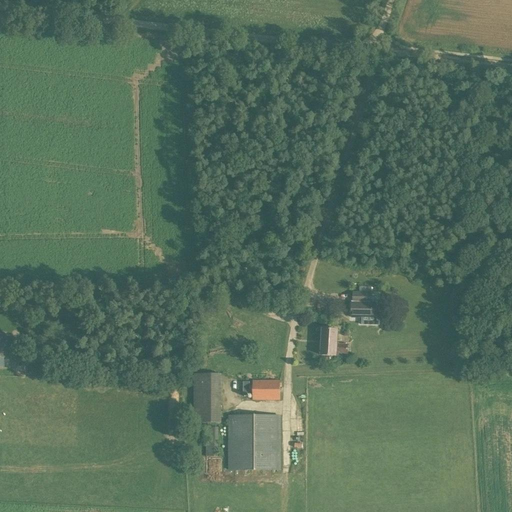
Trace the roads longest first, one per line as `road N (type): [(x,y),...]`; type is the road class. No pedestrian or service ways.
road 1 (track): [(511,66),(374,50),(296,321),(222,299),(0,292)]
road 2 (unclassified): [(374,50),(0,7)]
road 3 (unknown): [(296,321),(288,446)]
